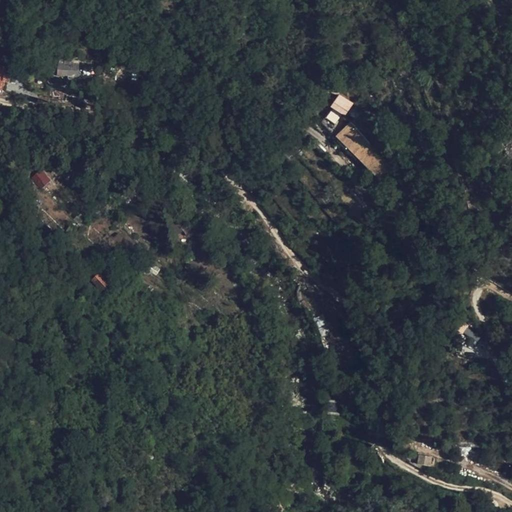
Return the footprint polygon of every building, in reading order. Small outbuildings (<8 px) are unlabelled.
[(447,47),(435,38),(427,48),(440,57),(447,47)] [(57,77),(79,76),(79,63),(57,63),(57,77)] [(345,114),(334,105),(325,116),(337,125),(345,114)] [(348,122),(335,137),(377,177),(391,163),(348,122)] [(41,173),(30,181),(39,194),(50,184),(41,173)] [(99,274),(89,283),(100,293),(110,284),(99,274)] [(337,409),(341,392),(330,390),(326,406),(337,409)] [(435,459),(424,452),(417,466),(428,472),(435,459)]
